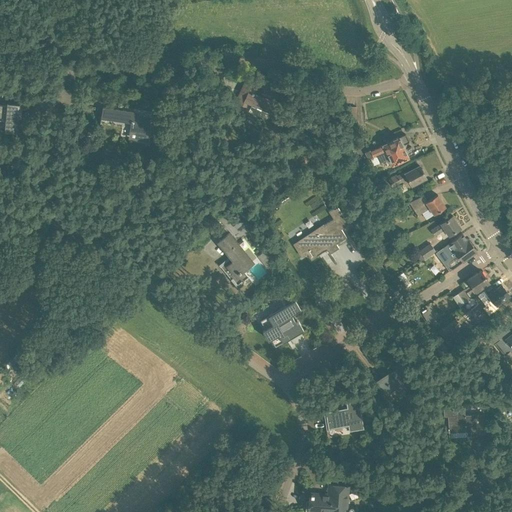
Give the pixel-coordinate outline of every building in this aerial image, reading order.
[(276,97),(262,91),(259,96),(254,94),(254,93),(253,93),(256,87),(244,82),(236,103),(246,107),(247,103),(252,105),(269,112),(273,102),(276,97)] [(19,107),(0,104),(0,116),(5,117),(4,130),(17,131),(19,107)] [(356,119),(357,107),(342,106),(341,119),(356,119)] [(152,118),(133,115),(133,113),(103,107),(101,118),(131,123),(129,130),(149,133),(152,118)] [(89,142),(90,134),(83,133),(82,140),(89,142)] [(405,145),(405,144),(409,142),(409,141),(406,134),(383,145),(382,146),(382,145),(381,145),(382,146),(371,151),(370,150),(365,152),(368,159),(371,158),(371,156),(375,154),(385,149),(386,151),(394,148),(395,150),(405,145)] [(371,156),(371,158),(374,164),(379,162),(389,157),(393,165),(415,154),(411,146),(407,148),(405,145),(395,150),(394,148),(386,151),(385,149),(375,154),(371,156)] [(256,146),(238,156),(244,166),(261,156),(256,146)] [(420,166),(406,173),(406,172),(398,177),(389,181),(392,187),(401,182),(408,178),(412,185),(426,178),(420,166)] [(437,194),(427,201),(424,196),(409,203),(418,215),(430,208),(434,214),(446,206),(437,194)] [(341,228),(349,224),(338,206),(329,212),(334,219),(324,226),(327,230),(303,246),(300,241),(294,245),(296,249),(302,257),(308,253),(311,259),(321,253),(320,252),(324,249),(325,250),(327,249),(330,253),(339,247),(335,242),(338,240),(338,241),(346,236),(341,228)] [(460,228),(459,226),(460,225),(457,222),(457,223),(452,216),(431,230),(435,236),(445,229),(449,235),(460,228)] [(394,227),(391,221),(385,224),(388,229),(394,227)] [(211,233),(219,227),(215,223),(208,228),(211,233)] [(476,251),(468,240),(467,240),(462,233),(450,242),(455,249),(454,250),(444,258),(447,262),(452,269),(476,251)] [(229,234),(219,242),(234,260),(228,266),(236,275),(239,273),(239,274),(241,272),(253,262),(229,234)] [(435,251),(430,243),(420,251),(416,253),(421,261),(435,251)] [(385,254),(381,249),(371,256),(379,267),(383,264),(380,258),(385,254)] [(265,251),(262,253),(258,256),(272,273),(275,270),(268,262),(271,259),(265,251)] [(477,295),(485,290),(483,286),(489,282),(481,271),(468,279),(473,287),(467,291),(465,289),(458,293),(465,303),(477,295)] [(397,277),(392,281),(398,291),(404,287),(397,277)] [(390,284),(382,290),(387,297),(395,291),(390,284)] [(510,295),(501,284),(489,294),(493,301),(488,305),(486,302),(474,312),(480,319),(510,295)] [(260,320),(265,328),(271,338),(275,345),(290,336),(285,328),(295,322),(300,330),(301,330),(303,329),(298,320),(296,322),(291,314),(300,309),(295,300),(260,320)] [(428,310),(423,314),(431,326),(436,322),(428,310)] [(511,333),(501,343),(508,352),(504,356),(511,364),(511,363),(511,333)] [(27,365),(23,362),(19,366),(18,367),(22,370),(23,369),(27,365)] [(401,368),(394,373),(395,374),(391,377),(388,373),(376,382),(386,395),(397,387),(400,393),(412,384),(401,368)] [(511,400),(500,411),(505,416),(511,409),(511,400)] [(358,401),(352,402),(347,402),(348,409),(337,411),(337,409),(331,410),(330,409),(328,410),(328,411),(325,411),(328,426),(338,425),(349,423),(351,430),(363,428),(358,401)] [(443,416),(449,416),(450,426),(447,426),(448,431),(449,431),(449,436),(475,435),(486,435),(486,430),(484,430),(483,418),(484,418),(484,416),(483,413),(477,414),(465,415),(465,407),(443,408),(443,416)] [(348,494),(349,486),(331,485),(330,495),(313,493),(311,493),(310,495),(311,495),(311,500),(309,500),(308,510),(328,511),(346,511),(347,507),(348,494)]
